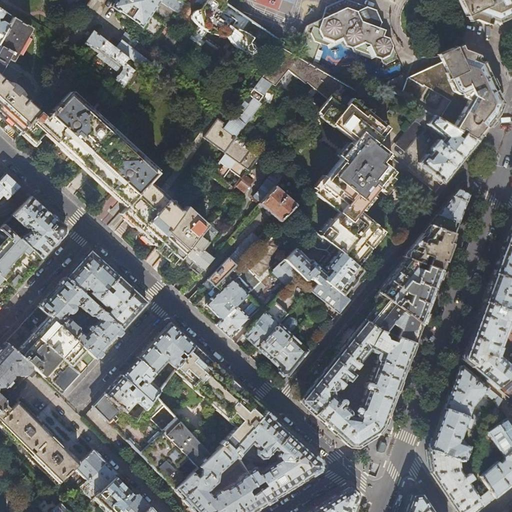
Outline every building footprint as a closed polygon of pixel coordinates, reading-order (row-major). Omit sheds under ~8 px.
[(184,3),(179,0),(117,0),(112,8),(142,28),(141,33),(153,41),(167,22),(168,23),(179,20),(181,17),(181,18),(182,17),(177,13),(184,3)] [(243,32),(250,21),(249,20),(237,11),(225,3),(226,0),(208,0),(209,0),(203,9),(197,10),(195,11),(192,14),(192,15),(192,17),(193,20),(194,22),(196,24),(201,28),(207,32),(215,35),(221,37),(226,37),(231,44),(234,47),(238,50),(241,52),(247,55),(250,55),(257,56),(260,55),(260,54),(261,54),(261,51),(260,49),(259,46),(257,43),(254,40),(248,35),(243,32)] [(510,13),(511,11),(511,9),(511,0),(465,0),(473,14),(481,11),(482,14),(488,16),(493,18),(501,15),(505,13),(507,14),(510,13)] [(305,26),(294,55),(312,66),(319,45),(324,47),(340,40),(343,46),(379,61),(380,64),(383,66),(392,62),(394,56),(389,45),(386,39),(381,37),(383,32),(377,30),(379,24),(378,19),(372,17),(369,12),(371,10),(364,8),(364,9),(354,12),(344,8),(341,1),(325,8),(320,19),(305,26)] [(0,16),(3,12),(0,10),(0,38),(8,24),(1,21),(0,21),(0,16)] [(249,20),(251,15),(237,10),(237,11),(249,20)] [(8,24),(0,38),(0,68),(6,58),(12,62),(17,54),(20,55),(30,38),(27,36),(32,29),(12,18),(8,24)] [(137,67),(115,49),(93,32),(85,43),(97,53),(89,63),(112,80),(113,80),(123,88),(127,81),(131,84),(139,73),(135,71),(137,67)] [(120,41),(115,49),(137,67),(141,62),(156,75),(162,67),(166,70),(170,64),(157,58),(151,64),(132,50),(138,42),(125,33),(119,41),(120,41)] [(282,48),(276,57),(262,79),(271,85),(274,87),(287,70),(304,84),(306,83),(326,99),(316,112),(352,141),(338,158),(339,159),(312,192),(337,212),(319,235),(356,267),(366,254),(381,235),(384,232),(358,211),(372,194),(376,188),(378,190),(379,190),(389,177),(391,175),(392,172),(393,172),(380,162),(387,154),(375,144),(388,128),(351,98),(345,105),(336,98),(347,86),(312,66),(294,55),(282,48)] [(414,76),(406,80),(401,98),(424,111),(428,113),(433,117),(460,132),(464,135),(476,142),(485,130),(497,116),(495,111),(496,109),(477,66),(470,64),(467,62),(463,64),(459,55),(452,59),(433,67),(414,76)] [(0,113),(1,115),(9,121),(21,107),(26,101),(21,96),(22,95),(21,93),(17,89),(14,85),(10,83),(8,82),(7,84),(0,76),(0,113)] [(256,105),(271,85),(262,79),(261,78),(225,125),(223,128),(235,136),(242,127),(244,128),(254,115),(252,114),(258,106),(256,105)] [(117,197),(126,206),(147,183),(149,182),(157,173),(68,92),(44,118),(37,112),(21,132),(33,143),(44,131),(48,135),(61,147),(74,158),(88,171),(102,184),(117,197)] [(21,132),(37,112),(31,106),(26,101),(21,107),(9,121),(14,126),(21,132)] [(395,144),(404,152),(424,128),(419,124),(428,113),(424,111),(395,144)] [(418,163),(443,183),(459,163),(476,142),(464,135),(460,139),(456,137),(460,132),(433,117),(427,125),(443,138),(441,141),(440,140),(438,141),(437,142),(437,141),(430,149),(431,150),(429,153),(430,155),(429,157),(424,154),(418,163)] [(236,137),(235,136),(223,128),(225,125),(217,118),(203,138),(224,154),(236,137)] [(236,137),(224,154),(208,175),(231,192),(236,185),(244,174),(260,154),(236,137)] [(182,156),(185,158),(195,146),(191,143),(182,156)] [(408,170),(387,154),(380,162),(393,172),(392,172),(401,179),(408,170)] [(259,188),(266,194),(273,185),(284,172),(281,171),(279,168),(277,165),(259,188)] [(6,199),(9,196),(19,186),(4,173),(0,177),(0,197),(2,195),(6,199)] [(244,174),(236,185),(245,191),(252,181),(244,174)] [(387,196),(398,183),(389,177),(379,190),(387,196)] [(147,183),(126,206),(119,214),(130,224),(147,239),(155,247),(180,213),(147,183)] [(273,185),(266,194),(258,203),(266,210),(264,213),(268,216),(270,214),(278,221),(294,204),(273,185)] [(19,186),(9,196),(21,206),(30,196),(25,192),(19,186)] [(445,204),(436,214),(458,222),(462,212),(468,195),(457,189),(445,204)] [(43,208),(30,196),(21,206),(12,216),(24,227),(29,227),(28,231),(17,237),(40,259),(53,245),(63,234),(64,232),(64,229),(64,227),(62,226),(43,208)] [(185,206),(180,213),(155,247),(166,256),(175,264),(179,259),(204,227),(205,225),(185,206)] [(455,229),(458,222),(436,214),(433,219),(428,225),(453,234),(455,229)] [(8,220),(4,224),(15,235),(19,230),(8,220)] [(3,224),(0,226),(0,236),(4,233),(8,237),(0,245),(0,276),(13,289),(23,277),(35,265),(40,259),(17,237),(15,235),(4,224),(3,224)] [(501,249),(493,273),(511,279),(511,224),(511,225),(510,225),(501,249)] [(450,244),(453,234),(428,225),(413,244),(402,256),(405,257),(418,262),(426,265),(440,270),(444,261),(446,256),(450,244)] [(214,235),(204,227),(179,259),(185,263),(189,267),(203,249),(214,235)] [(361,271),(356,267),(319,235),(313,230),(304,239),(315,248),(325,249),(332,255),(323,266),(324,267),(326,269),(323,271),(310,259),(309,259),(307,260),(294,248),(283,259),(296,272),(313,288),(322,277),(342,295),(350,284),(361,271)] [(236,248),(244,256),(262,237),(259,234),(257,236),(251,231),(236,248)] [(213,257),(203,249),(189,267),(193,271),(198,275),(206,266),(208,264),(213,257)] [(76,264),(64,277),(80,292),(85,287),(90,291),(85,297),(89,300),(92,296),(96,299),(117,276),(103,263),(89,250),(76,264)] [(214,286),(233,266),(235,264),(228,257),(207,280),(210,283),(214,286)] [(405,257),(396,268),(377,291),(401,310),(407,315),(420,324),(425,311),(440,270),(426,265),(424,271),(414,268),(418,262),(405,257)] [(286,283),(296,272),(283,259),(272,269),(286,283)] [(240,273),(233,266),(214,286),(211,289),(216,293),(205,304),(213,312),(221,319),(235,305),(247,294),(233,280),(240,273)] [(511,279),(493,273),(490,280),(487,288),(482,301),(511,311),(511,279)] [(0,302),(5,297),(13,289),(0,276),(0,302)] [(131,289),(117,276),(96,299),(92,303),(98,309),(100,310),(103,306),(103,307),(105,305),(109,309),(105,315),(121,329),(132,317),(146,302),(131,289)] [(85,297),(80,292),(64,277),(52,290),(37,306),(72,338),(79,330),(78,327),(65,316),(67,314),(69,314),(71,313),(72,312),(74,309),(74,306),(76,304),(89,316),(92,316),(98,309),(92,303),(89,300),(85,297)] [(342,295),(322,277),(313,288),(311,290),(338,313),(341,309),(348,300),(342,295)] [(420,324),(407,315),(401,310),(377,292),(373,296),(374,302),(376,303),(373,307),(363,319),(377,330),(378,329),(384,332),(396,336),(413,343),(416,335),(420,324)] [(249,340),(257,347),(278,323),(286,314),(271,301),(242,334),(249,340)] [(511,328),(511,311),(482,301),(476,317),(471,330),(463,351),(461,359),(490,383),(497,388),(511,375),(511,365),(500,355),(497,355),(507,327),(511,328)] [(235,305),(221,319),(215,325),(224,333),(229,338),(248,318),(235,305)] [(29,316),(21,325),(80,374),(87,366),(95,358),(72,338),(37,306),(29,316)] [(105,315),(100,310),(98,309),(92,316),(98,321),(92,328),(89,325),(85,329),(88,332),(85,335),(79,330),(72,338),(95,358),(107,345),(121,329),(105,315)] [(302,322),(307,326),(311,326),(312,324),(313,322),(314,319),(309,314),(302,322)] [(384,332),(378,329),(377,330),(363,319),(342,345),(327,363),(298,398),(299,399),(298,400),(298,401),(322,423),(348,446),(355,447),(377,433),(380,430),(382,427),(389,409),(405,363),(413,343),(396,336),(384,332)] [(152,340),(136,358),(155,375),(167,361),(171,366),(161,380),(165,383),(174,371),(188,351),(193,345),(180,334),(168,322),(152,340)] [(291,335),(278,323),(257,347),(263,353),(269,358),(291,335)] [(13,332),(4,342),(29,364),(61,394),(69,386),(80,374),(21,325),(13,332)] [(291,335),(269,358),(277,366),(277,372),(281,375),(285,374),(287,376),(297,364),(307,351),(291,335)] [(29,369),(29,364),(4,342),(0,347),(0,406),(2,404),(2,402),(2,400),(3,399),(0,396),(0,386),(2,386),(11,377),(11,375),(16,375),(16,376),(22,375),(22,374),(26,374),(25,373),(29,369)] [(207,359),(193,345),(188,351),(174,371),(236,428),(220,444),(222,446),(225,443),(232,449),(265,411),(253,400),(228,378),(207,359)] [(155,375),(136,358),(128,367),(120,375),(151,402),(155,396),(159,391),(149,381),(155,375)] [(451,386),(442,408),(480,421),(483,412),(484,411),(480,410),(478,415),(468,412),(471,405),(484,390),(494,399),(496,395),(461,365),(458,366),(451,386)] [(112,384),(103,394),(126,412),(133,403),(137,403),(145,410),(151,402),(120,375),(112,384)] [(511,375),(497,388),(507,397),(511,395),(511,393),(511,375)] [(181,419),(179,422),(174,418),(161,431),(149,418),(163,405),(155,396),(151,402),(145,410),(140,417),(137,422),(133,418),(126,412),(103,394),(97,400),(92,406),(172,488),(185,477),(176,468),(187,457),(196,467),(198,466),(216,451),(181,419)] [(10,409),(2,402),(2,404),(0,406),(0,426),(57,484),(73,468),(78,463),(17,402),(10,409)] [(480,421),(442,408),(435,429),(427,449),(457,460),(468,458),(471,447),(462,443),(462,441),(461,440),(460,439),(459,438),(464,426),(468,428),(469,425),(477,428),(480,421)] [(280,425),(265,411),(232,449),(237,457),(238,459),(252,443),(258,449),(256,450),(257,451),(257,454),(257,455),(262,460),(263,459),(265,459),(266,459),(275,450),(276,458),(278,461),(259,473),(256,468),(246,473),(254,487),(263,481),(266,487),(258,492),(265,504),(293,487),(319,469),(320,462),(310,452),(296,440),(280,425)] [(486,430),(504,455),(511,448),(511,427),(508,421),(504,415),(486,430)] [(237,457),(232,449),(225,443),(222,446),(216,451),(198,466),(201,469),(201,474),(196,478),(191,472),(185,477),(172,488),(193,511),(252,511),(265,504),(258,492),(250,496),(248,492),(249,490),(254,487),(246,473),(236,479),(235,483),(223,490),(214,493),(211,495),(207,491),(217,483),(219,474),(237,457)] [(511,448),(504,455),(503,459),(498,463),(497,460),(479,475),(489,491),(494,498),(511,483),(511,448)] [(468,472),(463,476),(458,469),(458,466),(465,464),(474,477),(478,475),(468,458),(457,460),(427,449),(430,474),(440,488),(456,511),(476,511),(483,506),(494,498),(489,491),(478,498),(466,480),(468,479),(467,478),(470,476),(468,472)] [(92,450),(78,463),(73,468),(86,481),(104,462),(97,455),(92,450)] [(111,469),(104,462),(86,481),(79,488),(91,500),(92,500),(94,498),(114,477),(117,475),(111,469)] [(0,468),(0,487),(16,509),(27,500),(0,468)] [(124,487),(114,477),(94,498),(107,511),(117,511),(133,496),(124,487)] [(308,511),(350,511),(357,495),(347,487),(344,489),(326,500),(308,511)] [(136,494),(133,496),(117,511),(141,511),(148,506),(143,501),(136,494)] [(432,511),(420,494),(410,495),(403,511),(432,511)] [(61,503),(49,511),(67,511),(69,511),(61,503)]
